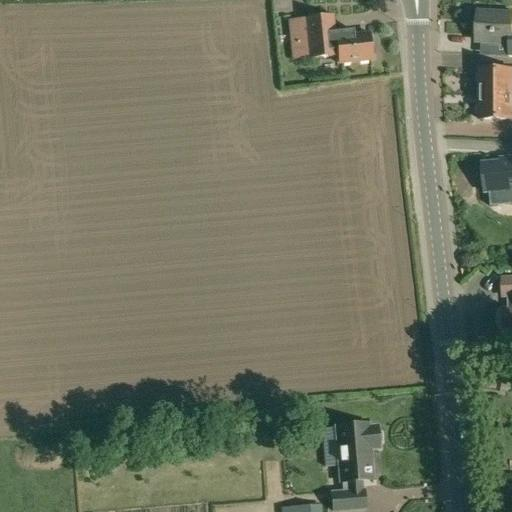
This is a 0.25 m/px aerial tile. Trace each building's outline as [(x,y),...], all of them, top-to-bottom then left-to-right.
[(510,44),(510,57),(510,58),(511,58),(511,13),(498,13),(498,16),(478,15),(477,42),(510,44)] [(289,21),(290,34),(292,53),(308,52),(309,60),(337,57),(338,64),(373,61),(372,57),(375,55),(374,48),(371,46),(370,34),(353,36),(353,32),(335,34),(333,16),(289,21)] [(511,71),(480,71),(480,96),(511,95),(511,71)] [(480,121),(511,120),(511,95),(480,96),(480,121)] [(511,194),(511,157),(499,159),(499,164),(482,165),(485,193),(502,191),(503,195),(511,194)] [(511,327),(511,279),(502,280),(503,297),(510,297),(510,310),(509,311),(507,312),(506,312),(505,313),(505,314),(504,315),(504,316),(503,317),(503,319),(503,320),(504,321),(504,322),(504,323),(505,324),(506,325),(507,326),(508,326),(509,327),(510,327),(511,327)] [(365,509),(364,491),(361,492),(361,482),(373,481),(370,450),(379,449),(377,427),(369,428),(368,425),(336,427),(341,483),(348,483),(349,493),(332,494),(333,511),(365,509)]
